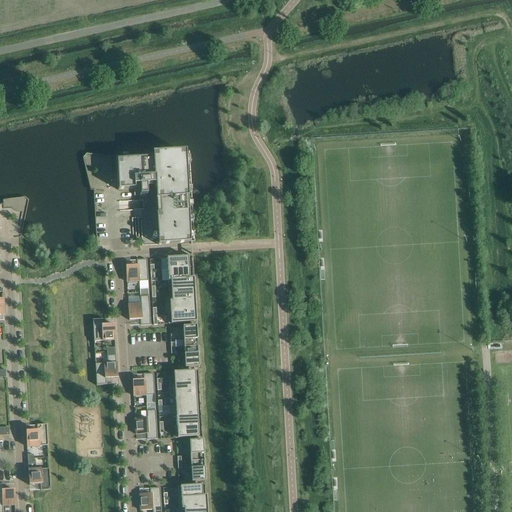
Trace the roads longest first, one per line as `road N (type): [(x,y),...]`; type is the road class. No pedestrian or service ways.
road 1 (residential): [(117,254),(131,511)]
road 2 (residential): [(23,511),(11,279)]
road 3 (unclassified): [(0,51),(224,0)]
